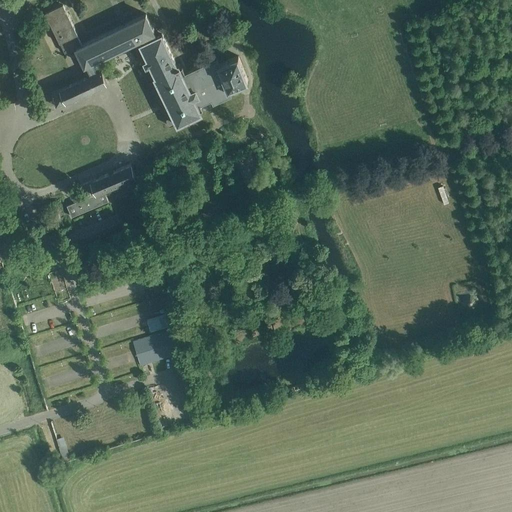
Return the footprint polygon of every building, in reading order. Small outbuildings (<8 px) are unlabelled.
[(217,57),(199,65),(186,72),(182,65),(181,66),(180,64),(177,66),(162,34),(156,37),(154,32),(155,32),(146,14),(82,44),(77,34),(78,34),(63,4),(45,12),(60,43),(60,42),(65,52),(76,47),(85,65),(86,64),(88,68),(84,70),(87,77),(52,93),(56,106),(68,101),(106,83),(102,70),(99,71),(96,64),(94,65),(92,62),(132,43),(143,66),(142,67),(146,75),(145,75),(161,107),(170,126),(178,122),(178,123),(180,122),(180,120),(198,111),(199,113),(201,112),(200,110),(203,108),(201,103),(205,101),(212,98),(214,102),(231,93),(229,88),(248,81),(238,56),(219,63),(217,57)] [(130,179),(133,177),(135,176),(131,163),(81,184),(85,198),(67,205),(72,217),(108,201),(104,190),(122,182),(125,189),(133,186),(130,179)] [(465,292),(468,303),(475,301),(473,291),(465,292)] [(170,313),(147,320),(148,323),(150,331),(173,324),(171,316),(170,313)] [(140,365),(168,356),(186,351),(179,327),(133,341),(140,365)]
